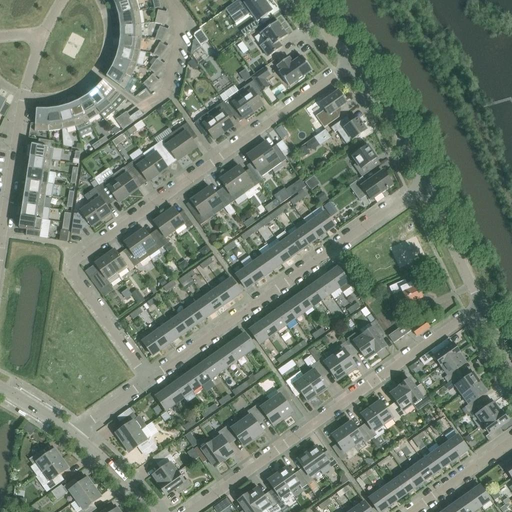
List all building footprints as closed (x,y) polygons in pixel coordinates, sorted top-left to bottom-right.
[(117,13),(118,15),(139,10),(136,0),(128,0),(115,5),(117,13)] [(152,0),(154,9),(161,8),(158,0),(152,0)] [(238,0),(225,9),(230,17),(240,10),(244,17),(251,13),(257,21),(271,11),(267,5),(266,6),(264,3),(265,2),(263,0),(238,0)] [(119,23),(120,26),(141,24),(140,13),(139,10),(118,15),(118,16),(119,23)] [(155,23),(162,25),(167,10),(166,12),(158,10),(155,23)] [(260,46),(268,57),(282,48),(278,42),(287,36),(277,22),(276,23),(275,21),(268,26),(269,27),(260,34),(266,42),(260,46)] [(120,26),(120,37),(142,38),(142,37),(141,27),(141,24),(120,26)] [(155,39),(162,41),(169,28),(169,27),(167,29),(161,27),(160,26),(155,39)] [(200,29),(200,30),(194,34),(194,36),(194,37),(200,46),(208,41),(204,35),(200,29)] [(210,31),(204,35),(208,41),(214,36),(210,31)] [(120,38),(119,47),(140,51),(141,41),(142,38),(120,37),(120,38)] [(153,54),(159,58),(169,45),(168,45),(167,47),(161,43),(159,43),(153,54)] [(117,55),(116,58),(137,65),(137,64),(139,54),(140,51),(119,47),(118,48),(117,55)] [(289,57),(276,66),(280,71),(278,72),(284,80),(288,85),(289,87),(312,71),(301,56),(301,57),(292,63),(289,57)] [(113,65),(112,67),(131,77),(135,67),(137,65),(116,58),(116,59),(113,65)] [(149,69),(155,74),(166,63),(165,62),(164,64),(158,60),(157,59),(156,60),(152,65),(149,69)] [(193,60),(188,63),(193,70),(198,67),(193,60)] [(112,67),(111,68),(106,77),(124,89),(131,77),(112,67)] [(253,81),(261,93),(269,87),(264,80),(271,75),(266,67),(251,78),(253,81)] [(143,84),(148,89),(160,79),(158,80),(153,75),(152,74),(143,84)] [(103,81),(96,89),(111,105),(120,94),(103,81)] [(238,91),(253,112),(263,105),(256,96),(261,93),(253,81),(247,85),(248,85),(239,92),(238,91)] [(253,112),(238,91),(238,92),(234,86),(220,96),(223,102),(232,114),(237,110),(243,119),(245,118),(247,120),(255,115),(253,112)] [(111,105),(96,89),(87,96),(100,114),(108,107),(111,105)] [(144,90),(135,97),(142,102),(153,95),(152,95),(151,96),(145,91),(144,90)] [(339,91),(338,92),(338,91),(337,92),(336,90),(330,94),(331,96),(320,103),(325,110),(316,116),(324,128),(339,117),(335,111),(346,103),(342,98),(344,97),(339,91)] [(0,114),(4,117),(9,106),(5,104),(7,101),(5,100),(0,96),(0,114)] [(88,121),(100,114),(87,96),(78,101),(88,121)] [(78,101),(68,105),(76,126),(78,131),(90,126),(91,125),(88,121),(78,101)] [(227,117),(232,114),(223,102),(218,106),(210,112),(209,112),(224,133),(233,126),(227,117)] [(73,143),(65,129),(76,126),(68,105),(58,108),(62,130),(64,146),(72,148),(73,143)] [(58,108),(47,110),(49,131),(62,130),(58,108)] [(49,131),(47,110),(36,110),(35,131),(48,131),(49,131)] [(130,117),(119,125),(123,130),(145,114),(144,114),(143,115),(140,110),(130,117)] [(115,119),(119,125),(130,117),(126,112),(115,119)] [(214,140),(224,133),(209,112),(199,119),(194,123),(202,135),(207,131),(214,140)] [(347,117),(331,128),(334,133),(337,131),(346,144),(366,130),(358,119),(350,124),(349,123),(350,122),(347,117)] [(134,125),(137,131),(145,126),(142,121),(134,125)] [(172,133),(187,154),(197,147),(190,138),(195,135),(187,123),(181,127),(182,127),(173,134),(172,133)] [(137,130),(134,126),(127,131),(130,135),(137,130)] [(280,127),(276,130),(282,139),(286,136),(280,127)] [(324,131),(314,138),(319,146),(329,139),(324,131)] [(172,133),(157,144),(166,156),(171,152),(177,161),(187,154),(172,133)] [(125,139),(122,134),(112,141),(115,146),(125,139)] [(105,137),(98,141),(101,145),(108,141),(105,137)] [(95,150),(101,145),(98,141),(92,146),(95,150)] [(257,149),(271,170),(272,170),(271,169),(280,163),(281,163),(286,159),(278,148),(273,151),(266,142),(257,149)] [(153,149),(144,156),(158,175),(167,168),(161,159),(166,156),(157,144),(152,147),(153,149)] [(32,145),(30,157),(51,160),(60,161),(62,149),(54,148),(49,147),(38,145),(32,145)] [(305,146),(296,151),(301,160),(310,155),(306,149),(305,146)] [(352,157),(357,163),(353,166),(361,177),(375,167),(371,162),(376,158),(367,146),(352,157)] [(259,184),(264,180),(262,177),(262,176),(271,170),(257,149),(247,156),(256,168),(251,172),(259,184)] [(143,154),(128,165),(136,177),(141,173),(147,182),(148,182),(158,175),(144,156),(143,154)] [(51,160),(30,157),(28,169),(49,172),(51,160)] [(114,175),(113,175),(128,196),(138,189),(132,180),(136,177),(128,165),(123,169),(114,175)] [(229,173),(244,194),(254,187),(259,184),(251,172),(246,175),(239,166),(229,173)] [(49,172),(28,169),(26,181),(48,184),(49,172)] [(362,177),(349,186),(355,195),(363,189),(371,200),(392,185),(391,183),(391,182),(390,179),(387,177),(383,172),(382,171),(366,183),(362,177)] [(221,193),(230,204),(235,200),(243,194),(244,194),(229,173),(220,180),(226,189),(221,193)] [(99,175),(94,179),(95,180),(99,185),(99,186),(107,197),(109,200),(114,197),(116,200),(118,203),(128,196),(113,175),(114,176),(104,183),(99,175)] [(95,180),(90,183),(94,189),(99,185),(95,180)] [(300,180),(295,183),(300,190),(305,187),(300,180)] [(308,180),(305,182),(310,191),(314,188),(308,180)] [(48,184),(26,181),(24,192),(46,196),(52,197),(54,185),(48,184)] [(102,201),(107,197),(99,186),(94,189),(100,198),(90,204),(101,220),(111,213),(102,201)] [(215,215),(215,214),(224,208),(230,204),(221,193),(216,196),(210,187),(200,194),(215,215)] [(285,188),(274,196),(276,200),(280,205),(291,197),(286,190),(285,188)] [(46,196),(24,192),(23,204),(44,208),(46,196)] [(323,193),(316,198),(321,204),(328,200),(323,193)] [(192,214),(200,225),(215,215),(200,194),(190,201),(197,210),(192,214)] [(272,202),(264,208),(268,213),(276,207),(272,202)] [(23,204),(21,216),(36,219),(42,220),(48,221),(50,209),(44,208),(23,204)] [(91,227),(101,220),(90,204),(77,214),(74,214),(72,229),(80,230),(85,226),(84,224),(87,221),(91,227)] [(173,208),(163,215),(175,231),(184,224),(188,229),(193,225),(185,214),(180,217),(173,208)] [(325,212),(316,219),(325,232),(334,226),(325,212)] [(175,231),(163,215),(154,222),(160,231),(155,235),(164,246),(169,243),(165,238),(175,231)] [(36,219),(21,216),(19,228),(27,230),(26,236),(30,236),(40,238),(42,220),(36,219)] [(67,242),(70,219),(64,218),(62,230),(61,230),(59,241),(67,242)] [(243,224),(247,228),(255,222),(252,218),(243,224)] [(317,239),(325,232),(316,219),(307,225),(317,239)] [(307,225),(298,231),(308,245),(317,239),(307,225)] [(158,250),(164,246),(155,235),(150,238),(144,229),(134,236),(149,257),(149,256),(158,250)] [(299,251),(308,245),(298,231),(289,238),(299,251)] [(149,257),(134,236),(124,243),(128,248),(123,252),(126,256),(126,255),(134,267),(149,257)] [(289,238),(280,244),(290,258),(299,251),(289,238)] [(169,243),(164,246),(167,252),(173,248),(169,243)] [(281,264),(290,258),(280,244),(271,250),(281,264)] [(127,267),(129,271),(134,267),(126,255),(126,256),(123,252),(118,255),(115,250),(105,257),(117,274),(127,267)] [(271,250),(262,257),(272,270),(281,264),(271,250)] [(120,278),(117,274),(105,257),(95,264),(100,270),(94,274),(96,277),(91,280),(99,292),(120,278)] [(263,277),(272,270),(262,257),(254,263),(263,277)] [(254,263),(245,269),(255,283),(263,277),(254,263)] [(353,290),(360,285),(349,270),(343,275),(338,268),(329,274),(339,288),(342,292),(351,286),(353,290)] [(246,289),(255,283),(245,269),(236,275),(246,289)] [(137,270),(132,274),(135,279),(140,275),(137,270)] [(183,278),(179,280),(185,290),(194,284),(190,278),(187,274),(183,278)] [(329,274),(320,280),(330,294),(339,288),(329,274)] [(163,279),(158,282),(162,288),(167,284),(163,279)] [(232,299),(241,293),(231,279),(222,285),(232,299)] [(320,280),(312,287),(321,300),(330,294),(320,280)] [(405,298),(398,302),(401,307),(409,303),(410,306),(417,303),(416,301),(422,298),(419,292),(421,291),(416,280),(407,284),(405,280),(398,283),(401,288),(405,298)] [(223,305),(232,299),(222,285),(213,291),(223,305)] [(312,287),(303,293),(312,307),(321,300),(312,287)] [(137,290),(131,294),(139,305),(145,301),(137,290)] [(213,291),(204,298),(214,312),(223,305),(213,291)] [(312,307),(303,293),(294,299),(304,313),(312,307)] [(205,318),(214,312),(204,298),(195,304),(205,318)] [(294,299),(285,305),(295,319),(304,313),(294,299)] [(195,304),(187,310),(196,324),(205,318),(195,304)] [(285,305),(276,312),(286,326),(295,319),(285,305)] [(188,330),(196,324),(187,310),(178,317),(188,330)] [(276,312),(267,318),(277,332),(286,326),(276,312)] [(371,315),(367,317),(371,324),(375,321),(371,315)] [(178,317),(169,323),(179,337),(188,330),(178,317)] [(267,318),(258,324),(268,338),(277,332),(267,318)] [(412,330),(417,337),(430,328),(424,320),(411,329),(412,330)] [(372,328),(363,335),(376,353),(386,347),(378,336),(383,332),(375,321),(371,324),(370,325),(372,328)] [(170,343),(179,337),(169,323),(160,329),(170,343)] [(258,324),(250,331),(259,344),(268,338),(258,324)] [(393,343),(411,331),(405,324),(388,336),(393,343)] [(160,329),(151,336),(161,349),(170,343),(160,329)] [(346,342),(354,353),(359,349),(366,359),(369,357),(369,358),(376,353),(363,335),(358,338),(354,333),(347,338),(348,340),(346,342)] [(245,334),(236,340),(245,354),(254,348),(245,334)] [(152,356),(161,349),(151,336),(142,342),(152,356)] [(236,340),(227,347),(237,361),(245,354),(236,340)] [(343,349),(334,356),(347,374),(353,369),(356,366),(349,356),(354,353),(346,342),(341,346),(343,349)] [(440,345),(420,359),(424,364),(431,359),(437,360),(441,366),(459,353),(453,343),(444,350),(440,345)] [(227,347),(218,353),(228,367),(237,361),(227,347)] [(218,353),(209,359),(219,373),(228,367),(218,353)] [(464,360),(459,353),(441,366),(448,375),(444,378),(448,383),(459,376),(455,371),(465,363),(463,361),(464,360)] [(340,379),(347,374),(334,356),(324,363),(322,359),(316,363),(324,374),(329,370),(336,380),(339,378),(340,379)] [(209,359),(200,366),(210,379),(219,373),(209,359)] [(314,370),(304,377),(317,395),(324,390),(323,390),(326,387),(319,377),(324,374),(316,363),(311,367),(314,370)] [(200,366),(191,372),(201,386),(210,379),(200,366)] [(191,372),(182,378),(192,392),(201,386),(191,372)] [(462,381),(459,376),(448,383),(452,388),(455,386),(462,395),(480,382),(475,376),(473,373),(462,381)] [(295,376),(286,382),(287,384),(295,395),(300,391),(307,401),(310,399),(311,400),(317,395),(304,377),(299,381),(295,376)] [(182,378),(174,385),(183,398),(192,392),(182,378)] [(399,386),(412,404),(422,398),(424,401),(430,397),(422,386),(417,390),(409,379),(399,386)] [(485,389),(480,382),(462,395),(469,405),(465,407),(469,413),(480,405),(476,400),(486,393),(484,390),(485,389)] [(174,385),(165,391),(175,405),(183,398),(174,385)] [(403,411),(412,404),(399,386),(392,391),(393,392),(390,394),(397,404),(392,407),(400,418),(405,415),(403,411)] [(280,394),(270,401),(283,419),(290,415),(289,414),(292,412),(285,402),(290,398),(282,387),(277,391),(280,394)] [(175,405),(165,391),(156,397),(166,411),(175,405)] [(258,404),(253,408),(261,419),(266,415),(273,425),(276,423),(276,424),(283,419),(270,401),(261,408),(258,404)] [(400,418),(392,407),(387,411),(380,401),(377,403),(377,402),(370,407),(383,425),(392,419),(395,422),(400,418)] [(483,410),(480,405),(469,413),(473,418),(476,415),(483,425),(501,412),(496,405),(495,406),(493,403),(483,410)] [(374,432),(383,425),(370,407),(363,412),(364,413),(361,415),(368,425),(363,428),(371,439),(376,435),(374,432)] [(261,419),(253,408),(248,412),(250,415),(241,422),(254,440),(260,436),(260,435),(263,433),(256,423),(261,419)] [(121,444),(140,431),(146,427),(139,417),(137,419),(129,409),(119,416),(122,421),(126,426),(116,433),(118,436),(117,437),(121,444)] [(166,412),(161,416),(165,422),(170,418),(166,412)] [(508,421),(501,412),(483,425),(490,434),(486,437),(490,442),(501,434),(497,429),(508,421)] [(229,425),(224,429),(231,440),(236,436),(243,446),(246,444),(247,445),(254,440),(241,422),(231,429),(229,425)] [(366,443),(371,439),(363,428),(358,432),(351,422),(348,424),(347,423),(341,428),(357,451),(367,445),(366,443)] [(27,423),(23,428),(32,434),(35,428),(27,423)] [(146,427),(140,431),(121,444),(126,450),(127,450),(129,453),(139,445),(147,456),(157,448),(150,437),(152,435),(146,427)] [(334,449),(341,460),(346,456),(349,459),(358,453),(357,451),(341,428),(334,433),(335,433),(332,436),(339,446),(334,449)] [(221,436),(211,443),(224,461),(231,456),(230,456),(233,453),(226,443),(231,440),(224,429),(218,433),(221,436)] [(459,457),(468,450),(458,436),(449,442),(459,457)] [(450,463),(459,457),(449,442),(440,448),(450,463)] [(224,461),(211,443),(202,450),(199,446),(194,450),(202,461),(207,457),(215,468),(224,461)] [(331,467),(336,464),(329,453),(324,456),(317,446),(314,448),(313,448),(306,452),(319,471),(329,464),(331,467)] [(440,448),(431,455),(441,469),(450,463),(440,448)] [(154,479),(159,486),(177,473),(170,463),(174,461),(165,449),(155,457),(163,468),(153,475),(155,478),(154,479)] [(40,452),(30,459),(33,465),(37,462),(43,472),(44,472),(62,459),(57,452),(56,453),(54,450),(47,455),(44,457),(40,452)] [(310,477),(319,471),(306,452),(300,457),(300,458),(297,460),(304,470),(299,474),(307,484),(312,481),(310,477)] [(432,475),(441,469),(431,455),(422,461),(432,475)] [(505,468),(511,477),(511,461),(509,458),(498,465),(502,471),(505,468)] [(43,472),(37,476),(44,486),(47,484),(51,489),(61,481),(58,476),(60,474),(68,469),(66,466),(67,465),(62,459),(44,472),(43,472)] [(422,461),(413,467),(424,482),(432,475),(422,461)] [(284,468),(277,473),(290,491),(299,485),(302,488),(307,484),(299,474),(294,477),(287,467),(284,469),(284,468)] [(415,488),(424,482),(413,467),(404,474),(415,488)] [(184,482),(177,473),(159,486),(165,495),(176,488),(180,493),(191,485),(187,480),(184,482)] [(271,479),(268,481),(273,488),(275,491),(270,495),(278,505),(283,502),(284,503),(294,497),(290,491),(277,473),(270,478),(271,479)] [(404,474),(396,480),(406,494),(415,488),(404,474)] [(70,491),(76,500),(95,487),(90,480),(89,481),(87,478),(77,485),(73,480),(63,488),(61,485),(53,491),(58,499),(70,491)] [(396,480),(387,486),(397,501),(406,494),(396,480)] [(388,507),(397,501),(387,486),(378,492),(388,507)] [(480,486),(471,492),(481,507),(490,500),(480,486)] [(95,487),(76,500),(83,510),(79,511),(90,511),(94,510),(91,505),(100,497),(98,495),(99,494),(95,487)] [(277,511),(281,510),(278,505),(270,495),(265,498),(258,488),(255,490),(254,489),(248,494),(260,511),(261,511),(266,509),(267,511),(277,511)] [(378,492),(369,499),(378,511),(380,511),(388,507),(378,492)] [(471,492),(462,498),(471,511),(473,511),(481,507),(471,492)] [(260,511),(248,494),(238,501),(246,511),(245,511),(260,511)] [(471,511),(462,498),(453,505),(458,511),(471,511)] [(357,511),(370,511),(364,502),(355,509),(357,511)]
